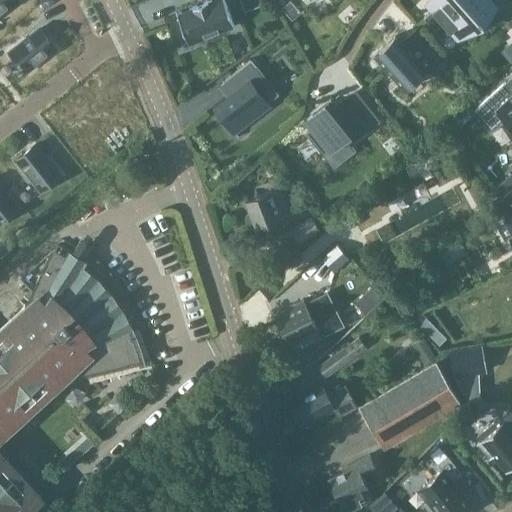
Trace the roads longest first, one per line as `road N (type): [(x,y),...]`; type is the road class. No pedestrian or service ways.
road 1 (tertiary): [(287,511),(179,163),(110,0)]
road 2 (unknown): [(179,163),(104,203),(191,377)]
